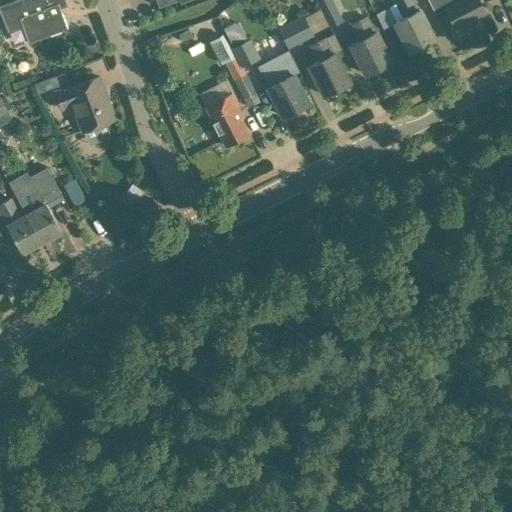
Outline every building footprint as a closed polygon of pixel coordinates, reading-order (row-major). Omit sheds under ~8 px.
[(13,0),(0,5),(0,12),(4,23),(19,18),(28,43),(67,28),(60,8),(67,5),(65,0),(13,0)] [(316,0),(322,10),(330,26),(331,28),(343,22),(332,0),(316,0)] [(394,0),(396,2),(375,12),(383,27),(394,21),(409,51),(435,38),(420,8),(417,9),(412,0),(394,0)] [(429,0),(435,12),(445,7),(455,27),(485,12),(479,0),(429,0)] [(350,44),(365,73),(391,60),(376,30),(374,31),(366,16),(352,23),(360,39),(350,44)] [(287,48),(312,35),(303,17),(278,30),(287,48)] [(188,28),(178,34),(181,41),(192,36),(188,28)] [(332,53),(334,52),(341,48),(334,33),(325,37),(332,53)] [(222,34),(209,40),(221,63),(225,61),(234,57),(222,34)] [(308,65),(324,95),(349,81),(334,52),(332,53),(325,37),(311,44),(318,60),(308,65)] [(254,47),(249,39),(249,38),(247,39),(233,47),(232,47),(241,66),(259,57),(254,47)] [(267,86),(282,115),(308,102),(293,73),(291,74),(283,58),(269,66),(277,81),(267,86)] [(34,83),(37,93),(69,81),(65,72),(34,83)] [(234,80),(249,109),(261,102),(246,74),(234,80)] [(55,91),(61,107),(73,103),(83,129),(95,125),(114,118),(98,76),(55,91)] [(241,117),(243,116),(231,92),(205,105),(225,145),(249,133),(241,117)] [(51,175),(16,194),(26,213),(41,241),(61,230),(48,206),(63,198),(51,175)] [(121,198),(133,206),(143,191),(131,183),(121,198)] [(11,197),(0,202),(0,211),(6,224),(21,251),(41,241),(26,213),(21,216),(11,197)]
